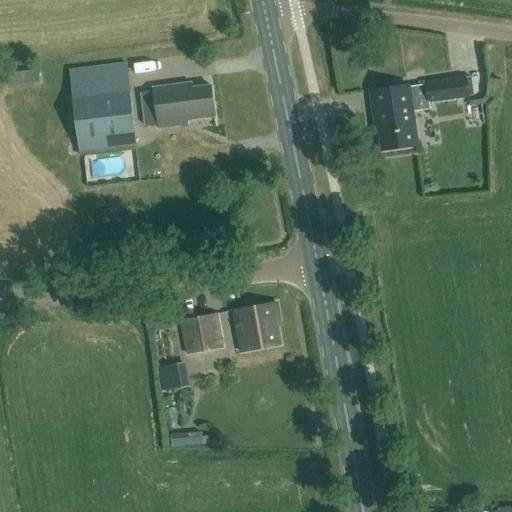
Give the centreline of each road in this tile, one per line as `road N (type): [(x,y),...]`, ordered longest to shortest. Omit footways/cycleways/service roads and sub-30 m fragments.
road 1 (unclassified): [(0,305),(317,269)]
road 2 (secondary): [(317,269),(265,19)]
road 3 (residential): [(511,35),(334,12),(265,19)]
road 4 (secondary): [(359,511),(317,269)]
